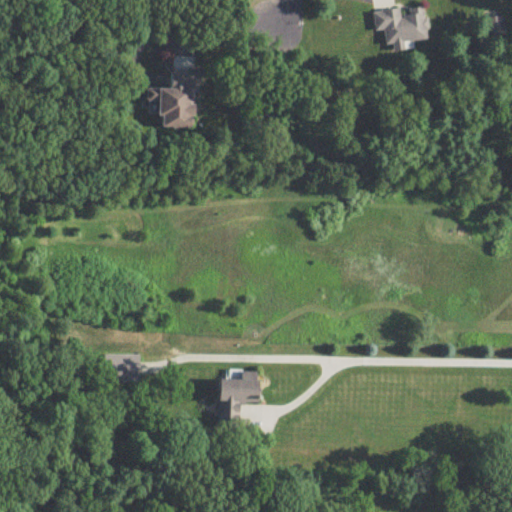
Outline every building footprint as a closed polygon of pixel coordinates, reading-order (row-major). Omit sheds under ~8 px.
[(372,13),(374,32),(383,31),(385,46),(392,45),(393,52),(412,50),(411,43),(427,41),(423,8),(399,11),(399,10),(372,13)] [(505,38),(504,18),(485,18),(486,39),(505,38)] [(159,130),(196,130),(197,74),(170,74),(170,90),(146,90),(146,117),(159,117),(159,130)] [(138,382),(138,356),(103,356),(103,382),(138,382)] [(257,372),(228,371),(227,379),(218,378),(217,428),(239,428),(240,403),(256,403),(257,372)]
